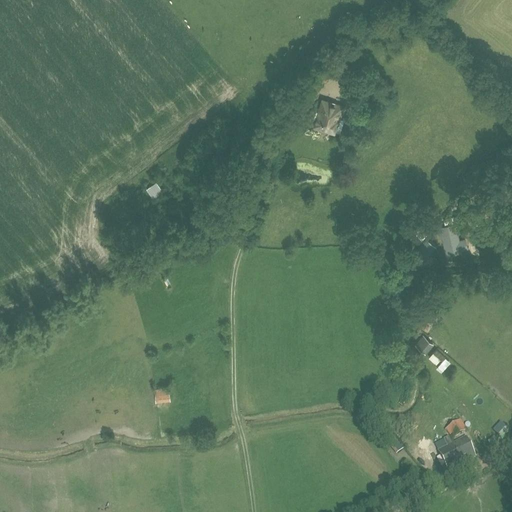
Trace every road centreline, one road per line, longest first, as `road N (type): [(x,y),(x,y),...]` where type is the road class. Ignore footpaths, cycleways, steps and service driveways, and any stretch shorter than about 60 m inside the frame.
road 1 (track): [(254,511),(234,410),(235,268),(271,154),(326,90)]
road 2 (residential): [(393,511),(476,465),(511,458)]
